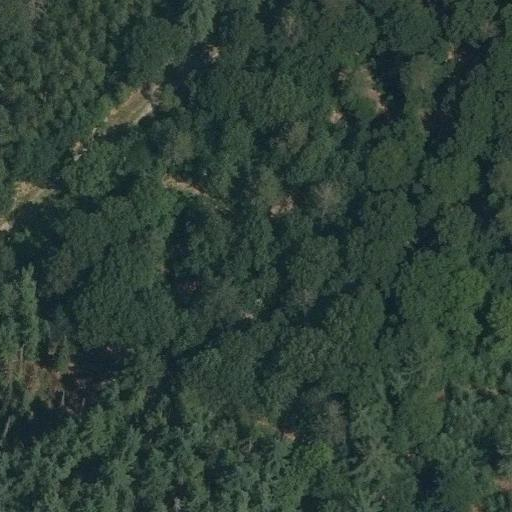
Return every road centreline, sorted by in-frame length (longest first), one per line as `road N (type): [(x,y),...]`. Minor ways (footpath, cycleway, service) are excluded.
road 1 (track): [(0,271),(345,462),(414,511)]
road 2 (track): [(0,233),(258,0)]
